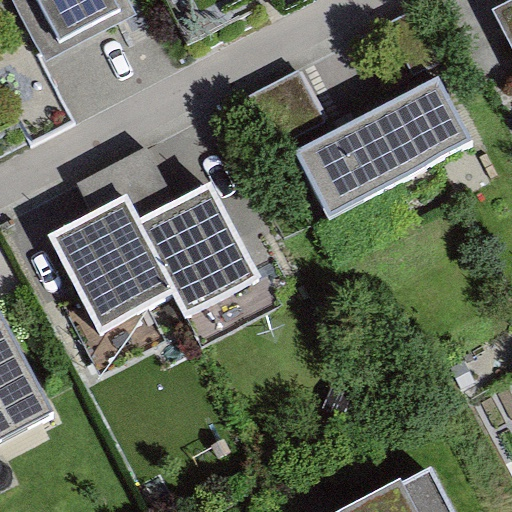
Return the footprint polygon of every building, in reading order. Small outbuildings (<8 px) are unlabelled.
[(8,0),(48,75),(139,29),(123,0),(8,0)] [(511,6),(494,16),(511,50),(511,6)] [(414,19),(385,33),(411,84),(440,69),(414,19)] [(297,79),(243,107),(267,155),(322,128),(297,79)] [(440,84),(296,158),(331,225),(474,151),(440,84)] [(188,323),(262,285),(213,189),(178,206),(150,150),(110,170),(177,301),(188,323)] [(101,340),(177,301),(110,170),(79,186),(96,219),(51,242),(101,340)] [(0,321),(0,468),(60,438),(0,321)] [(433,511),(426,498),(398,511),(433,511)]
